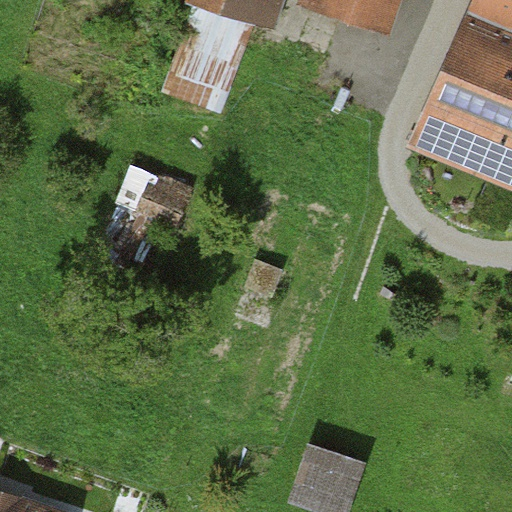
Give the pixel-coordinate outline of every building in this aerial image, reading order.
[(391,0),(189,0),(189,2),(273,29),(282,0),(288,0),(382,31),(391,0)] [(511,0),(475,0),(417,150),(511,186),(511,0)] [(141,167),(133,202),(185,214),(193,180),(141,167)] [(353,507),(373,444),(316,427),(296,490),(353,507)] [(0,488),(0,511),(66,511),(67,511),(0,488)]
